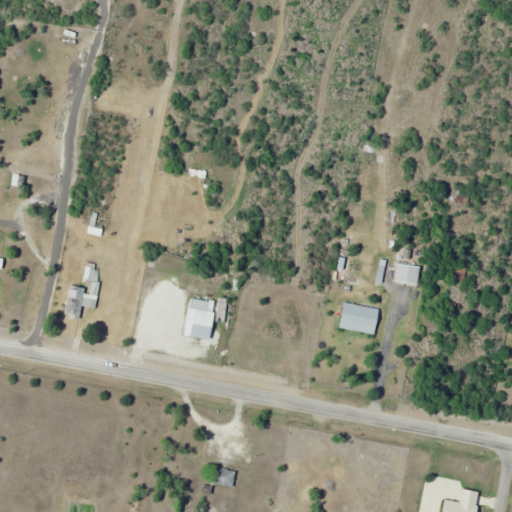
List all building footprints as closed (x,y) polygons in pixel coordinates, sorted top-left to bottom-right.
[(133,104),(134,96),(98,91),(97,99),(133,104)] [(106,215),(92,213),(89,234),(103,236),(106,215)] [(70,285),(65,316),(82,319),(84,305),(96,307),(103,265),(87,263),(84,279),(93,281),(91,289),(70,285)] [(419,286),(422,266),(398,263),(395,282),(419,286)] [(212,340),(218,302),(192,298),(185,335),(212,340)] [(367,334),(331,326),(337,302),(372,310),(367,334)] [(245,450),(223,445),(220,457),(242,462),(245,450)] [(234,487),(237,471),(215,468),(213,484),(234,487)] [(478,511),(481,491),(464,489),(462,502),(446,499),(443,511),(478,511)]
